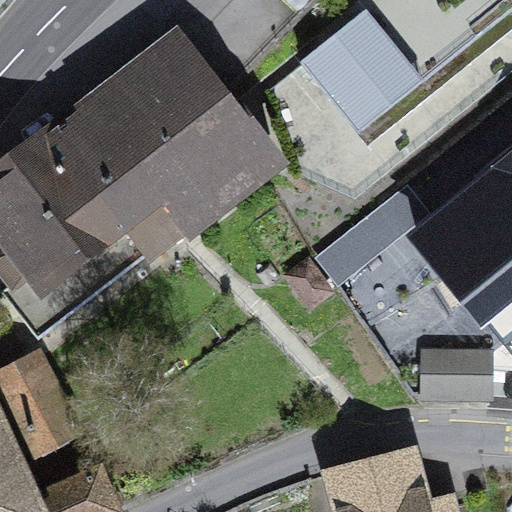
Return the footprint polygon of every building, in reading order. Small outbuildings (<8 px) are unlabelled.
[(429,85),(373,15),(303,71),(359,140),(429,85)] [(173,49),(0,179),(0,224),(48,288),(127,228),(145,253),(261,166),(173,49)] [(498,316),(511,304),(511,153),(458,198),(483,228),(449,256),(498,316)] [(488,399),(489,357),(426,356),(425,398),(488,399)] [(39,359),(0,378),(0,387),(35,457),(77,436),(39,359)] [(0,414),(0,413),(0,511),(119,511),(102,470),(37,498),(0,414)] [(332,481),(339,511),(454,511),(453,506),(425,511),(424,511),(413,462),(332,481)]
